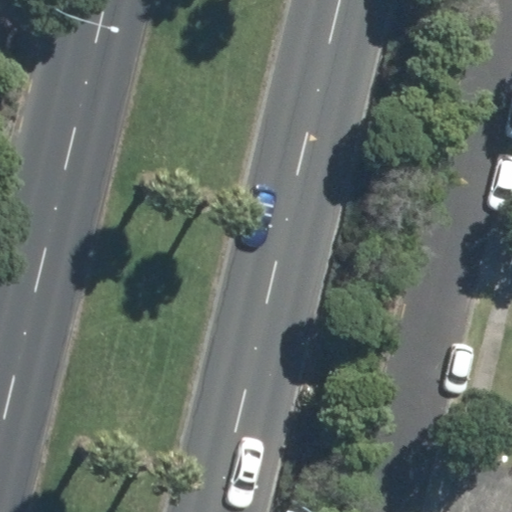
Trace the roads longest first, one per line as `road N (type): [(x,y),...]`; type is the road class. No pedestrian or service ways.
road 1 (primary): [(336,0),(210,511)]
road 2 (residential): [(511,15),(381,511)]
road 3 (primary): [(0,433),(104,0)]
